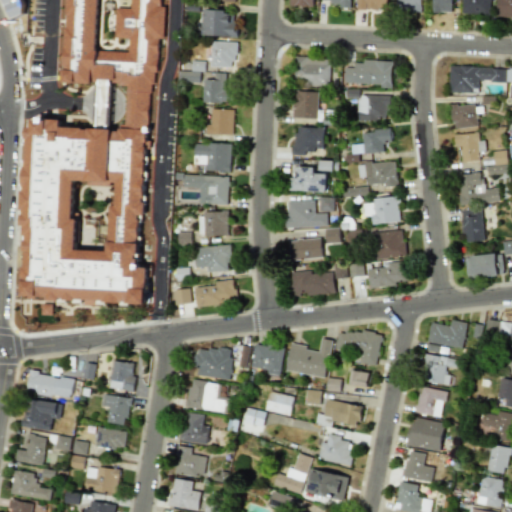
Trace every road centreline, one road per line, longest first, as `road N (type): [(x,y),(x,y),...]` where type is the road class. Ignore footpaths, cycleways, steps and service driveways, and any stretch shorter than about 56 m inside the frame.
road 1 (residential): [(511,294),(0,346)]
road 2 (residential): [(269,0),(260,220),(271,321)]
road 3 (residential): [(0,43),(10,113),(0,315)]
road 4 (residential): [(424,43),(423,125),(442,302)]
road 5 (residential): [(268,36),(511,47)]
road 6 (residential): [(414,305),(372,511)]
road 7 (residential): [(169,332),(141,511)]
